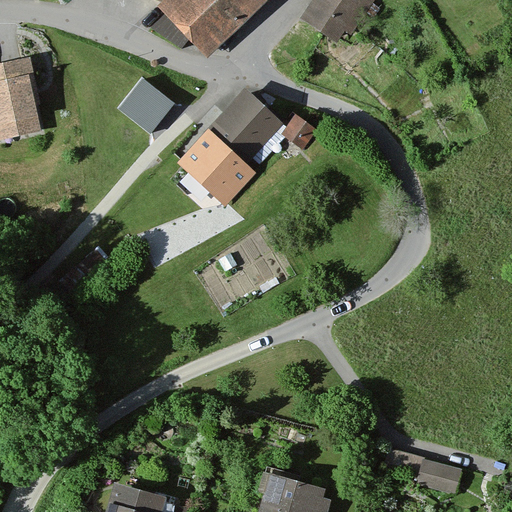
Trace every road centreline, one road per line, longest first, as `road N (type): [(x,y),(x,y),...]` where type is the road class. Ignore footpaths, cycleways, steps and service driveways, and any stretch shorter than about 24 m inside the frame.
road 1 (residential): [(246,67),(379,122),(413,169),(422,218),(404,274),(100,418),(45,471),(26,511)]
road 2 (residential): [(246,67),(0,301)]
road 3 (residential): [(246,67),(203,69),(53,11),(0,8)]
